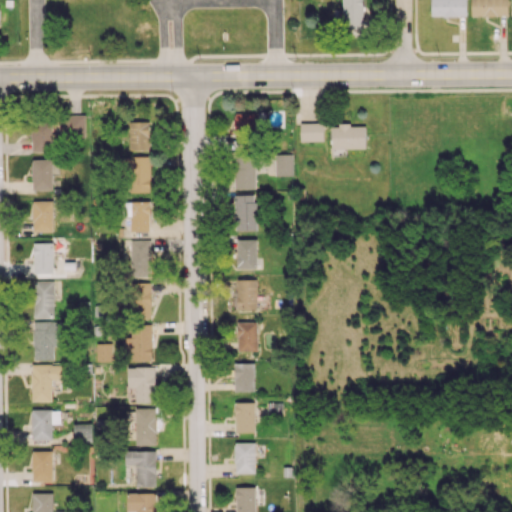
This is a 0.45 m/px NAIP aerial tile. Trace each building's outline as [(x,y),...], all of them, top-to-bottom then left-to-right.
[(363,0),(343,0),(344,34),(370,34),(370,20),(363,20),(363,0)] [(431,0),(431,16),(466,16),(466,0),(431,0)] [(507,0),(470,0),(471,16),(508,15),(507,0)] [(235,112),(234,144),(256,145),(257,113),(235,112)] [(85,115),(64,114),(63,137),(85,138),(85,115)] [(32,150),(54,149),(54,137),(61,137),(61,118),(31,119),(32,150)] [(130,149),(150,149),(149,121),(129,121),(130,149)] [(323,141),(323,122),(300,122),(300,141),(323,141)] [(366,148),(365,124),(331,125),(332,148),(366,148)] [(293,153),(275,154),(275,176),(294,175),(293,153)] [(256,188),(255,155),(234,155),(235,189),(256,188)] [(150,156),(123,156),(124,193),(150,192),(150,156)] [(33,190),(53,189),(53,158),(32,159),(33,190)] [(235,194),(234,230),(255,230),(256,195),(235,194)] [(33,232),(54,231),(53,200),(32,200),(33,232)] [(130,231),(149,231),(150,201),(124,200),(123,216),(131,216),(130,231)] [(152,239),(130,240),(131,277),(152,276),(152,239)] [(256,239),(236,239),(236,268),(256,268),(256,239)] [(53,243),(34,242),(34,272),(53,273),(53,243)] [(237,309),(257,309),(256,279),(237,279),(237,309)] [(54,280),(33,280),(34,317),(55,317),(54,280)] [(150,282),(130,282),(131,317),(151,317),(150,282)] [(34,360),(54,359),(53,346),(60,346),(60,321),(33,321),(34,360)] [(257,350),(257,321),(237,321),(237,351),(257,350)] [(152,360),(151,324),(132,324),(132,337),(123,337),(123,348),(131,347),(131,360),(152,360)] [(111,342),(96,343),(96,361),(111,361),(111,342)] [(235,390),(254,390),(253,362),(234,362),(235,390)] [(51,400),(51,383),(61,383),(61,363),(31,364),(32,401),(51,400)] [(136,402),(155,402),(155,366),(127,366),(128,387),(135,387),(136,402)] [(255,431),(254,401),(234,402),(235,432),(255,431)] [(135,407),(136,444),(156,444),(156,407),(135,407)] [(52,440),(52,423),(60,423),(60,409),(32,409),(31,439),(52,440)] [(92,423),(74,423),(74,440),(92,440),(92,423)] [(235,472),(255,473),(256,442),(235,442),(235,472)] [(32,481),(52,481),(53,450),(32,450),(32,481)] [(137,486),(156,486),(156,450),(125,450),(125,464),(136,464),(137,486)] [(236,487),(236,511),(255,511),(255,486),(236,487)] [(52,511),(53,492),(32,491),(31,511),(52,511)] [(156,511),(156,492),(127,492),(127,511),(156,511)]
